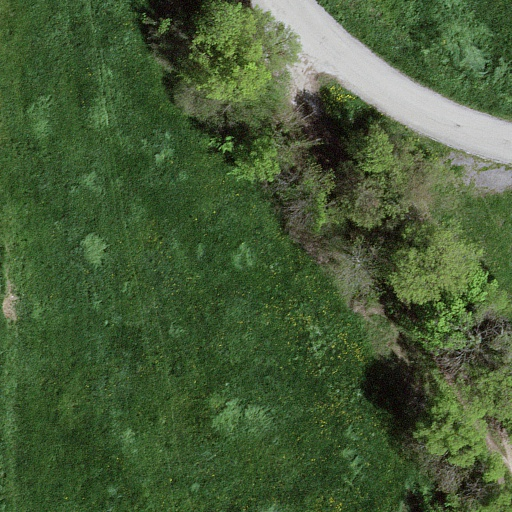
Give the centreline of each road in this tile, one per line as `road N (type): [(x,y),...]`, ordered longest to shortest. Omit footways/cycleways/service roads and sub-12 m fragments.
road 1 (track): [(511,457),(425,347),(337,188),(286,89),(264,0)]
road 2 (unclassified): [(282,0),(295,22),(379,86),(462,129),(511,140)]
